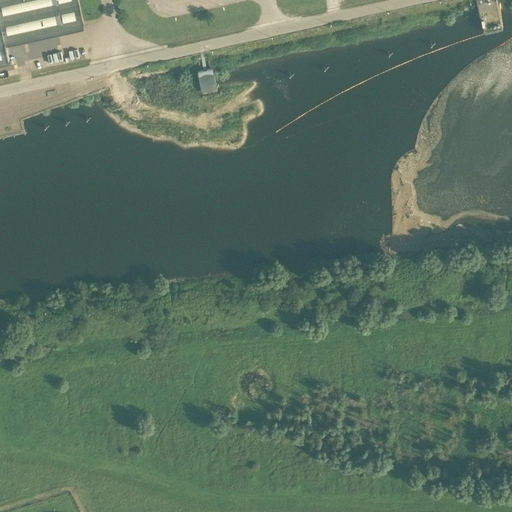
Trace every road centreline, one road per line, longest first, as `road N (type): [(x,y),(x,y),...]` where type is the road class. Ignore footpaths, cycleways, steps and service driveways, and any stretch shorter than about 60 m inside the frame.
road 1 (unclassified): [(279,30),(120,64)]
road 2 (unclassified): [(416,0),(279,30)]
road 3 (unclassified): [(120,64),(0,90)]
